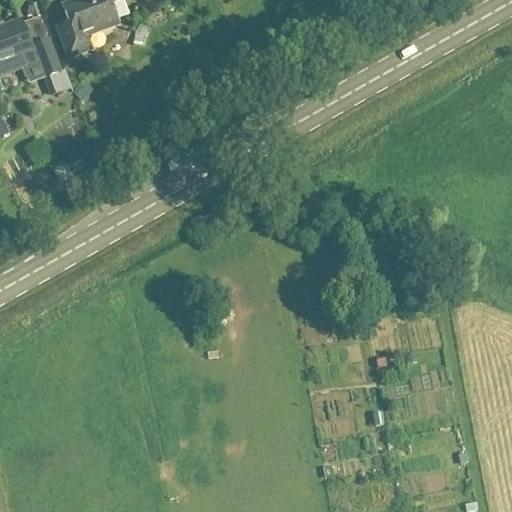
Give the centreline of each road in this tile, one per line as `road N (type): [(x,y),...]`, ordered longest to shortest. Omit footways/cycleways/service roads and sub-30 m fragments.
road 1 (primary): [(0,293),(511,3)]
road 2 (track): [(483,511),(447,295)]
road 3 (track): [(287,319),(324,511)]
